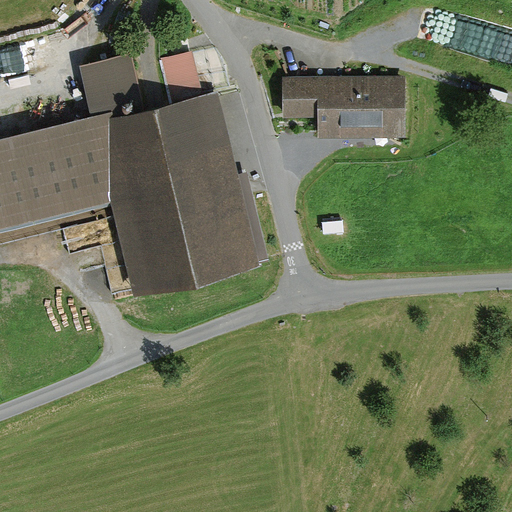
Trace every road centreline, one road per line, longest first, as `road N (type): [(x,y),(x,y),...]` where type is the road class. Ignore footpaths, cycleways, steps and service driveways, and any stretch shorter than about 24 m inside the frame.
road 1 (unclassified): [(305,293),(0,410)]
road 2 (unclassified): [(199,0),(254,100),(305,293)]
road 3 (unclassified): [(511,280),(305,293)]
